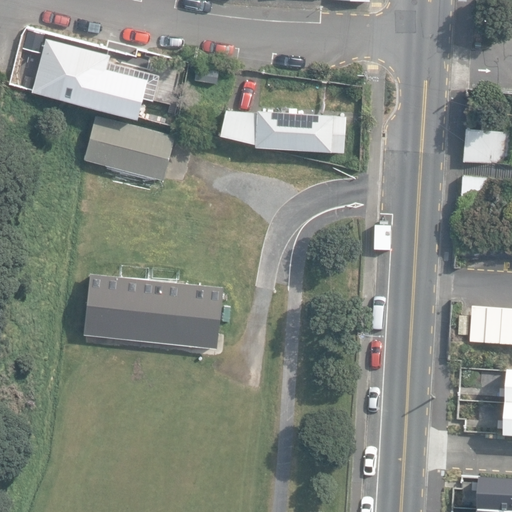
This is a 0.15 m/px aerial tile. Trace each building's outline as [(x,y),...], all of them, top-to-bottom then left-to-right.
[(32,91),(137,117),(143,93),(106,84),(105,90),(101,90),(110,53),(46,37),(32,91)] [(255,144),(344,151),(345,113),(258,109),(257,111),(226,109),(221,133),(255,143),(255,144)] [(85,157),(164,179),(176,135),(96,114),(85,157)] [(464,160),(506,164),(509,132),(467,128),(464,160)] [(460,207),(499,211),(503,180),(463,176),(460,207)] [(84,331),(218,343),(223,282),(89,270),(84,331)] [(472,342),(511,344),(511,308),(474,306),(472,342)] [(458,334),(468,335),(469,315),(459,315),(458,334)] [(511,374),(486,374),(483,435),(511,436),(511,374)] [(511,511),(511,469),(487,468),(485,511),(511,511)]
